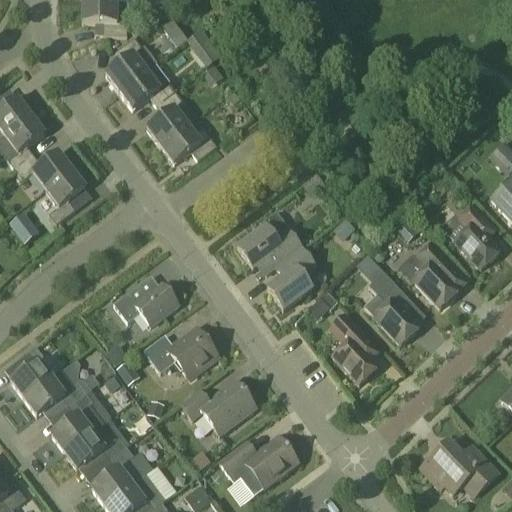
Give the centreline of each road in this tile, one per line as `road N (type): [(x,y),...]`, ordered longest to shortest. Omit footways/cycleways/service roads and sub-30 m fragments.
road 1 (unclassified): [(352,466),(155,211)]
road 2 (unclassified): [(352,466),(511,317)]
road 3 (unclassified): [(155,211),(61,82),(39,35)]
road 4 (residential): [(0,330),(27,297),(122,221),(155,211)]
road 5 (residential): [(155,211),(268,139)]
